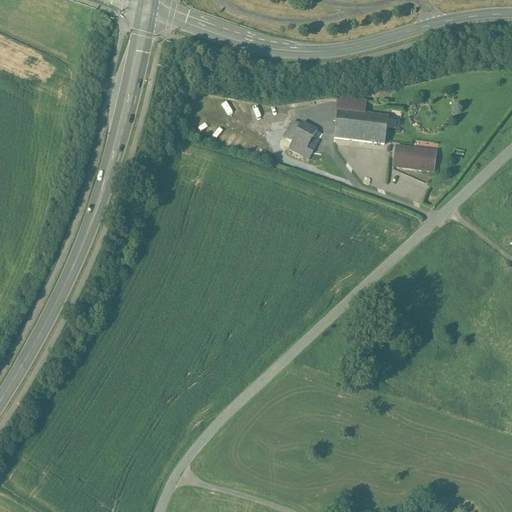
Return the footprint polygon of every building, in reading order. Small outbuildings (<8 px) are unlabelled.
[(371,116),(337,112),(334,140),(368,144),(371,116)] [(389,117),(371,116),(368,144),(385,146),(389,117)] [(302,122),(288,148),(302,155),(311,138),(316,130),(302,122)] [(311,138),(302,155),(309,159),(318,142),(311,138)] [(436,153),(396,147),(393,168),(433,173),(436,153)]
